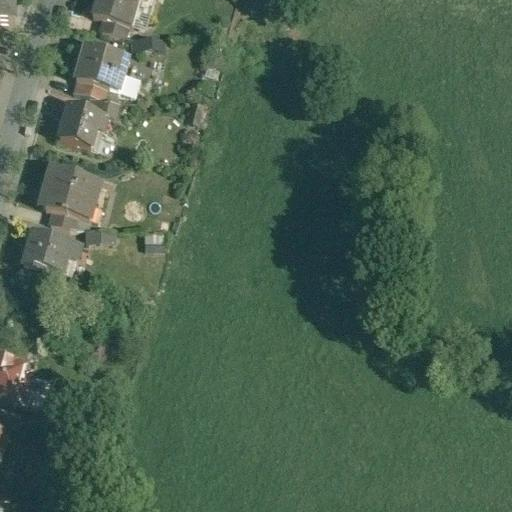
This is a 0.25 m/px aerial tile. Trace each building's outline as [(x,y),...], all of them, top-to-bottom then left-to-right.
[(0,0),(0,26),(15,27),(16,0),(0,0)] [(102,0),(102,5),(99,4),(94,21),(130,31),(134,32),(134,30),(131,29),(139,0),(102,0)] [(130,31),(105,24),(102,35),(127,41),(130,31)] [(102,56),(87,52),(77,87),(119,98),(129,63),(118,60),(118,58),(106,50),(102,56)] [(106,107),(93,103),(89,116),(107,121),(106,121),(113,123),(118,106),(106,107)] [(89,116),(71,111),(61,145),(96,155),(106,121),(107,121),(89,116)] [(85,182),(53,173),(45,204),(50,205),(47,216),(54,218),(67,222),(67,220),(75,223),(86,226),(87,224),(81,222),(86,208),(93,211),(100,188),(85,183),(85,182)] [(67,222),(54,218),(50,230),(68,235),(71,235),(75,223),(67,220),(67,222)] [(114,235),(87,235),(87,249),(114,249),(114,235)] [(81,251),(36,237),(26,272),(43,277),(44,273),(63,278),(67,264),(76,267),(81,251)] [(0,405),(17,410),(17,408),(25,410),(29,396),(26,395),(29,379),(26,378),(27,371),(16,368),(17,363),(0,358),(0,405)] [(0,469),(8,440),(0,437),(0,469)]
